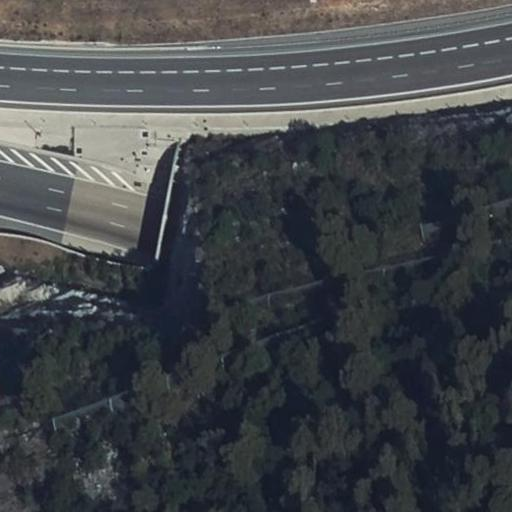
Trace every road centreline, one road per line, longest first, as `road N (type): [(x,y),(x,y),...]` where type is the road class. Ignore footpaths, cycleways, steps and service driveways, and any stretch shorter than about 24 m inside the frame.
road 1 (motorway): [(0,186),(278,232),(511,246)]
road 2 (motorway): [(511,50),(317,78),(0,76)]
